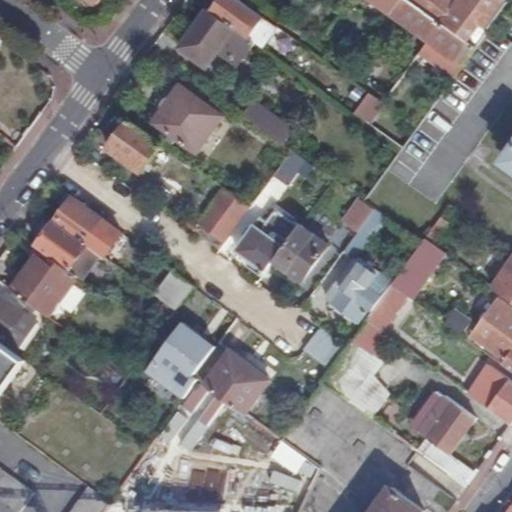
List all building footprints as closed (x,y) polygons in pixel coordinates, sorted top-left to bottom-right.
[(244,4),(238,0),(223,0),(214,13),(258,43),(266,49),(280,30),(279,29),(244,4)] [(372,0),(395,16),(406,0),(372,0)] [(431,42),(444,22),(413,0),(406,0),(395,16),(431,42)] [(511,0),(413,0),(444,22),(480,47),(493,28),(511,1),(511,0)] [(214,13),(211,10),(183,49),(209,69),(222,52),(241,66),(258,43),(214,13)] [(456,79),(480,47),(444,22),(431,42),(422,54),(456,79)] [(156,125),(200,155),(227,118),(183,87),(156,125)] [(372,95),(366,102),(379,111),(384,104),(372,95)] [(256,102),(246,116),(287,145),(296,131),(256,102)] [(366,102),(357,115),(370,124),(379,111),(366,102)] [(165,145),(132,121),(112,149),(145,173),(165,145)] [(309,161),(296,152),(278,176),(291,186),(309,161)] [(196,232),(223,251),(254,208),(228,189),(196,232)] [(76,199),(58,223),(98,253),(106,259),(124,234),(76,199)] [(361,232),(376,210),(361,200),(346,221),(361,232)] [(361,232),(359,234),(369,242),(371,244),(390,219),(377,210),(376,210),(361,232)] [(250,268),(265,278),(276,262),(302,228),(279,211),(270,223),(264,220),(241,252),(254,262),(250,268)] [(98,253),(58,223),(40,247),(44,250),(78,275),(80,277),(98,253)] [(304,226),(278,263),(305,283),(332,247),(304,226)] [(359,234),(346,253),(357,260),(357,259),(369,242),(359,234)] [(396,286),(410,297),(415,301),(449,254),(429,239),(426,244),(398,282),(396,286)] [(44,250),(15,291),(49,316),(78,275),(44,250)] [(357,259),(357,260),(348,272),(346,271),(329,294),(336,299),(332,306),(336,309),(337,308),(360,324),(366,317),(368,318),(373,312),(370,310),(371,309),(376,313),(389,295),(376,285),(382,275),(364,262),(363,263),(357,259)] [(511,300),(511,265),(496,289),(511,300)] [(389,295),(396,286),(398,282),(384,272),(382,275),(376,285),(389,295)] [(178,312),(196,288),(175,273),(158,297),(178,312)] [(371,320),(386,332),(410,297),(396,286),(389,295),(376,313),(371,320)] [(0,334),(8,340),(16,329),(19,324),(23,328),(30,319),(25,316),(27,314),(0,295),(0,334)] [(505,366),(511,370),(511,308),(503,301),(476,337),(509,361),(505,366)] [(448,324),(465,337),(475,324),(458,311),(448,324)] [(222,344),(235,326),(223,317),(210,336),(221,345),(222,344)] [(351,348),(334,371),(326,383),(393,433),(411,407),(393,394),(396,391),(376,375),(386,362),(377,355),(391,336),(386,332),(371,320),(351,348)] [(160,357),(176,369),(181,373),(185,376),(206,347),(180,328),(160,357)] [(334,335),(325,328),(308,352),(334,371),(351,348),(333,336),(334,335)] [(0,399),(27,362),(0,342),(0,399)] [(74,374),(83,361),(59,344),(50,357),(74,374)] [(273,380),(222,344),(221,345),(197,377),(202,381),(248,415),(273,380)] [(110,367),(101,379),(116,390),(125,378),(110,367)] [(477,397),(511,422),(511,379),(497,369),(477,397)] [(202,381),(197,377),(192,383),(198,387),(202,381)] [(172,403),(181,410),(195,391),(185,384),(172,403)] [(427,457),(469,488),(478,474),(454,457),(464,441),(470,445),(474,438),(469,434),(480,419),(448,397),(422,433),(437,444),(427,457)] [(191,428),(174,453),(210,478),(240,433),(197,403),(184,423),(191,428)] [(280,442),(269,464),(314,486),(325,464),(280,442)] [(0,498),(19,511),(33,489),(0,467),(0,498)] [(106,511),(113,503),(92,487),(73,511),(106,511)] [(427,511),(428,511),(394,487),(376,511),(427,511)]
